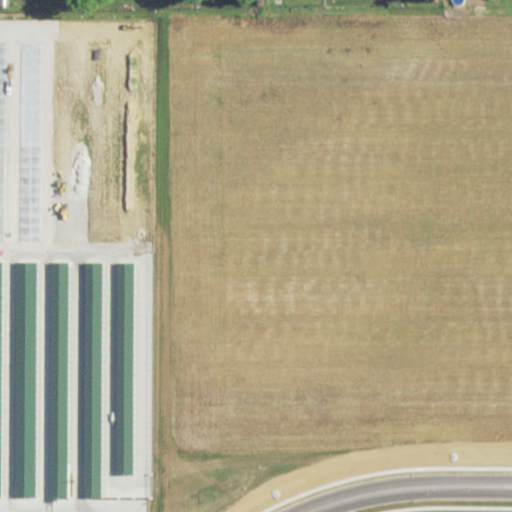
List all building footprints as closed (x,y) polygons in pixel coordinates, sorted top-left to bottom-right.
[(38,260),(20,260),(20,337),(38,337),(38,260)] [(70,260),(55,260),(54,337),(69,337),(70,260)] [(136,260),(119,260),(119,296),(128,296),(128,299),(136,299),(136,260)] [(103,495),(103,456),(89,456),(88,495),(103,495)] [(70,459),(54,458),(53,496),(69,496),(70,459)] [(36,495),(37,461),(26,461),(26,467),(18,467),(17,495),(36,495)]
